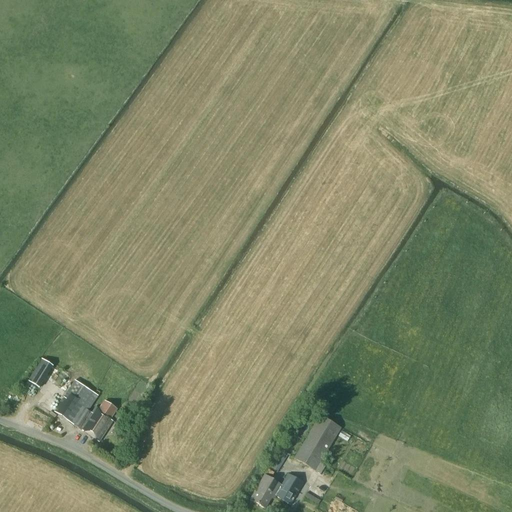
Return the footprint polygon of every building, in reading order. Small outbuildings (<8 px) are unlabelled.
[(30,381),(43,387),(55,364),(43,357),(30,381)] [(74,381),(54,412),(70,422),(80,406),(88,411),(98,396),(74,381)] [(110,420),(116,410),(104,402),(99,409),(97,408),(95,407),(91,413),(84,408),(73,425),(98,442),(99,441),(100,442),(113,422),(110,420)] [(321,461),(340,429),(319,416),(293,459),(320,475),(326,465),(321,461)] [(126,423),(119,419),(116,424),(123,428),(126,423)] [(278,449),(267,467),(269,468),(266,473),(272,476),(275,472),(277,473),(288,455),(278,449)] [(290,505),(303,483),(288,475),(281,486),(264,476),(250,500),(265,509),(271,498),(273,500),(275,496),(290,505)] [(306,499),(320,504),(322,498),(308,493),(306,499)]
